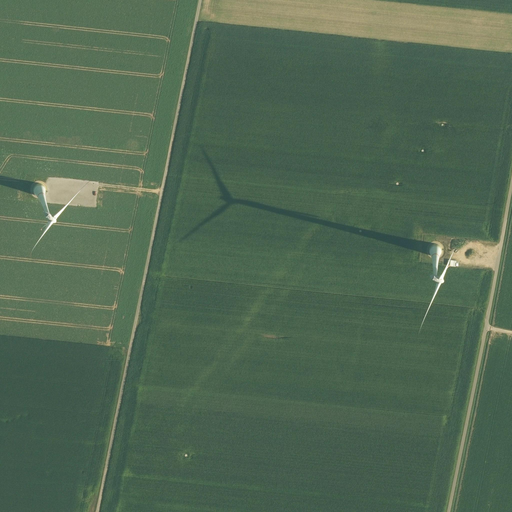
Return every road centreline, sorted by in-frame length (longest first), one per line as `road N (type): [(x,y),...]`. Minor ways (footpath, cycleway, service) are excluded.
road 1 (track): [(200,0),(95,511)]
road 2 (unclassified): [(511,184),(448,511)]
